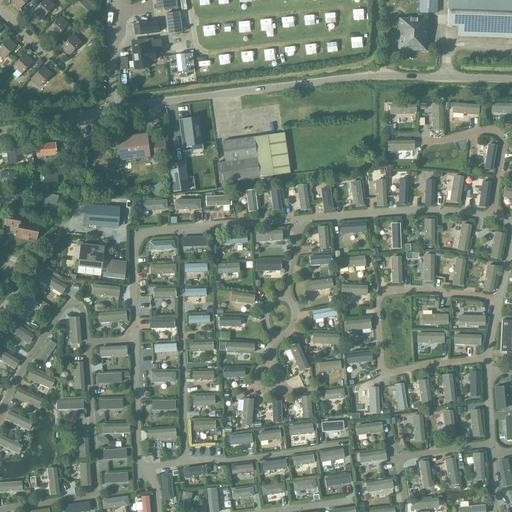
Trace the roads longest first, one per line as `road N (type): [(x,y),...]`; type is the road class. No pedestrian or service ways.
road 1 (unclassified): [(0,132),(367,76),(511,80)]
road 2 (track): [(0,307),(64,214),(86,114)]
